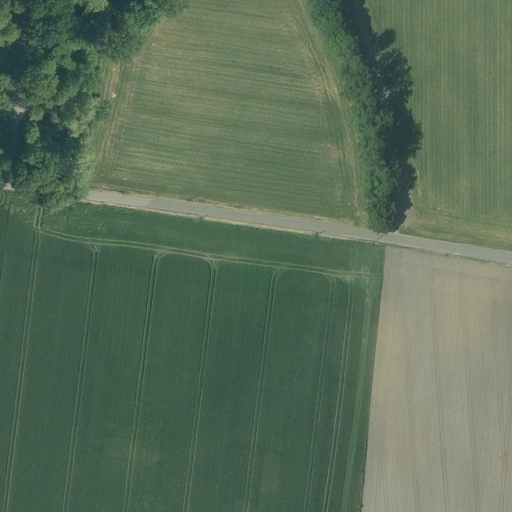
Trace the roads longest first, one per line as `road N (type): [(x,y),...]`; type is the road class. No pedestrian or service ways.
road 1 (unclassified): [(0,184),(511,259)]
road 2 (unclassified): [(0,159),(19,0)]
